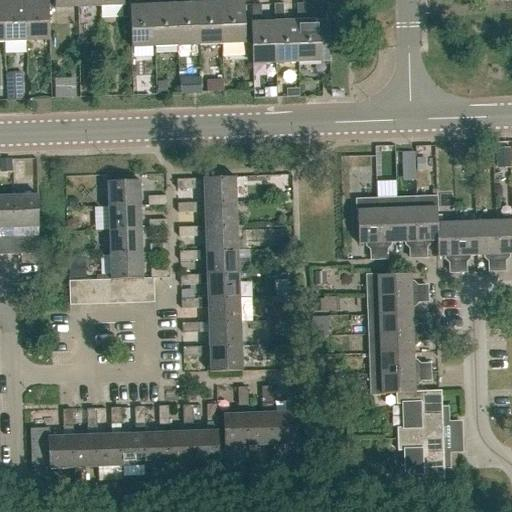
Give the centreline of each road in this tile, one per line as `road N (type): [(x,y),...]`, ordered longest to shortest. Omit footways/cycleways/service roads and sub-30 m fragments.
road 1 (tertiary): [(411,118),(0,135)]
road 2 (residential): [(511,466),(479,443),(473,315),(495,292),(511,291)]
road 3 (residential): [(13,377),(121,371),(134,348),(133,322)]
road 4 (residential): [(20,511),(13,377)]
